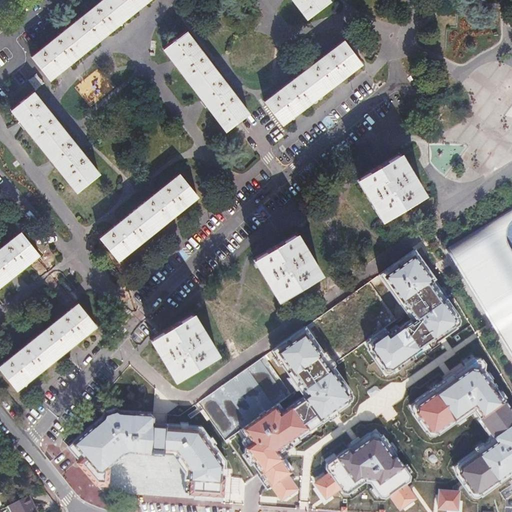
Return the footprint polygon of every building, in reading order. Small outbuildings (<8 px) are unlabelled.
[(102,0),(32,57),(40,66),(50,78),(61,70),(61,71),(64,68),(68,66),(67,65),(99,39),(100,40),(103,38),(107,35),(106,33),(137,8),(138,9),(141,7),(145,4),(145,2),(147,0),(102,0)] [(295,0),(309,17),(330,0),(295,0)] [(227,130),(248,113),(186,32),(164,48),(173,59),(171,60),(174,64),(177,69),(179,67),(203,99),(201,100),(204,104),(207,108),(209,106),(227,130)] [(363,61),(346,39),(265,101),(282,124),(293,115),(294,117),(298,114),(301,111),(300,110),(334,84),(335,85),(338,83),(342,80),(341,78),(363,61)] [(45,84),(38,75),(30,81),(31,83),(37,90),(45,84)] [(79,191),(100,175),(79,148),(36,94),(14,111),(18,116),(22,121),(21,123),(23,126),(25,128),(26,129),(28,128),(53,160),(51,161),(52,162),(54,164),(56,167),(58,169),(59,167),(79,191)] [(375,168),(378,173),(359,183),(383,225),(425,201),(401,160),(384,169),(381,165),(378,167),(375,168)] [(197,195),(178,172),(99,237),(117,259),(127,251),(128,252),(132,249),(137,246),(135,244),(167,219),(168,220),(172,217),(176,214),(175,213),(197,195)] [(511,205),(444,247),(511,359),(511,205)] [(40,256),(22,233),(0,250),(0,287),(10,280),(13,284),(17,281),(20,278),(17,274),(40,256)] [(268,242),(270,246),(252,257),(276,299),(319,274),(295,233),(277,243),(274,238),(271,240),(268,242)] [(375,342),(373,350),(387,368),(395,368),(441,335),(454,325),(455,320),(429,284),(432,282),(416,259),(390,278),(419,317),(392,336),(389,332),(375,342)] [(97,327),(79,305),(0,368),(0,370),(17,391),(28,382),(31,386),(35,383),(38,380),(35,377),(68,351),(71,354),(74,351),(78,348),(75,345),(97,327)] [(165,323),(168,327),(150,338),(175,379),(217,353),(191,312),(174,323),(172,319),(168,321),(165,323)] [(335,411),(349,401),(351,395),(309,336),(283,353),(308,389),(305,391),(322,415),(329,410),(331,413),(333,412),(335,411)] [(462,475),(475,495),(483,496),(500,483),(511,474),(511,410),(504,400),(501,401),(476,366),(454,382),(437,394),(419,407),(420,415),(432,433),(440,434),(457,422),(477,407),(483,415),(499,437),(496,439),(498,442),(480,455),(462,469),(462,475)] [(229,382),(198,400),(210,421),(235,407),(230,399),(236,395),(229,382)] [(280,450),(310,429),(295,409),(286,416),(279,407),(247,430),(256,443),(249,448),(267,473),(265,474),(276,489),(279,487),(287,497),(302,498),(304,477),(295,477),(294,476),(297,474),(285,458),(280,450)] [(196,501),(235,504),(236,478),(230,478),(230,464),(205,428),(199,428),(199,427),(186,427),(185,426),(168,426),(156,425),(156,417),(153,413),(118,412),(111,414),(105,416),(73,445),(72,462),(96,487),(111,488),(112,467),(125,457),(129,455),(134,455),(155,456),(167,456),(176,456),(189,474),(189,476),(188,496),(192,496),(192,497),(197,498),(196,501)] [(396,458),(383,439),(375,438),(361,448),(356,452),(355,461),(352,463),(343,461),(333,468),(339,477),(350,492),(351,493),(373,478),(387,498),(412,481),(404,470),(397,470),(394,466),(396,458)] [(336,479),(323,478),(322,499),(339,500),(350,492),(339,477),(336,479)] [(429,510),(430,488),(411,487),(410,502),(409,509),(429,510)] [(456,506),(457,490),(438,488),(437,510),(456,511),(456,506)] [(36,511),(28,496),(8,506),(10,511),(36,511)]
